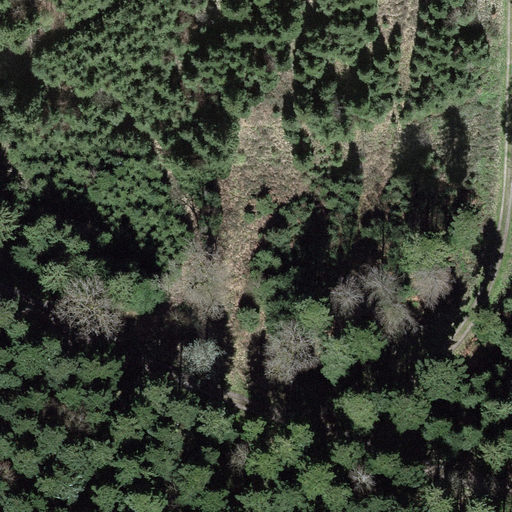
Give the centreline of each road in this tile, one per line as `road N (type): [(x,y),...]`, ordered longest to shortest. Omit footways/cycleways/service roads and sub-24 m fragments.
road 1 (track): [(511,485),(284,420),(177,376),(0,284)]
road 2 (track): [(284,420),(413,368),(443,345),(484,290),(504,232),(511,0)]
